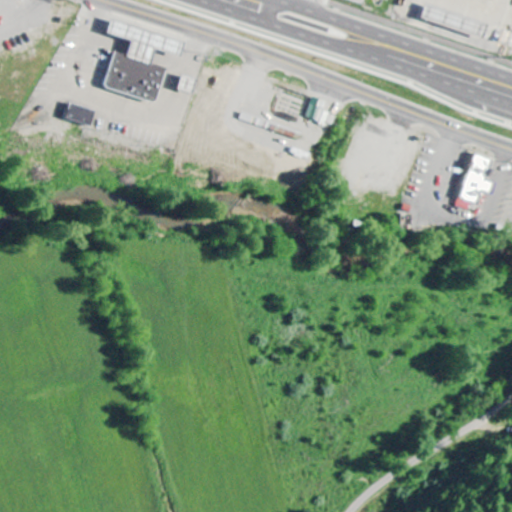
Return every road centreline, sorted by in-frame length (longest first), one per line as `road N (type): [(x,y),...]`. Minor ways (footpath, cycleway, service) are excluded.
road 1 (residential): [(84,0),(511,143)]
road 2 (trunk): [(207,0),(511,100)]
road 3 (trunk): [(511,80),(270,0)]
road 4 (residential): [(362,511),(511,405)]
